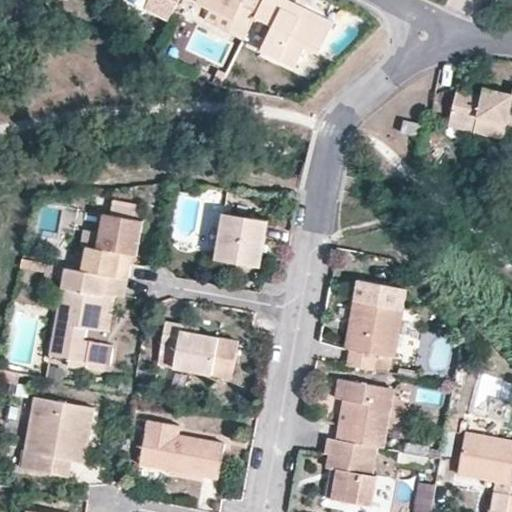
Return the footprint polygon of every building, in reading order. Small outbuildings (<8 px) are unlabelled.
[(166,15),(174,1),(172,0),(146,0),(144,4),(166,15)] [(195,0),(212,8),(236,20),(231,30),(245,37),(256,16),(263,0),(195,0)] [(334,22),(290,0),(263,0),(256,16),(274,25),(263,49),(295,66),(306,47),(318,53),(334,22)] [(236,20),(212,8),(208,18),(231,30),(236,20)] [(213,82),(221,86),(228,72),(220,68),(213,82)] [(510,112),(511,112),(511,91),(511,92),(484,85),(482,94),(458,88),(451,118),(475,123),(474,130),(504,138),(507,126),(510,112)] [(475,123),(451,118),(449,124),(474,130),(475,123)] [(403,130),(422,136),(425,125),(406,120),(403,130)] [(84,272),(107,276),(128,280),(133,254),(139,255),(145,220),(106,213),(100,248),(89,246),(84,272)] [(269,226),(225,219),(218,264),(262,272),(269,226)] [(46,278),(48,266),(24,262),(22,274),(46,278)] [(45,282),(44,288),(64,292),(53,357),(73,361),(72,368),(88,371),(89,364),(112,368),(115,351),(86,346),(88,330),(103,333),(106,314),(101,313),(104,295),(107,276),(84,272),(48,266),(46,278),(45,282)] [(125,298),(128,280),(107,276),(104,295),(117,297),(125,298)] [(352,353),(349,369),(374,374),(377,357),(397,361),(409,292),(359,283),(351,327),(356,328),(352,353)] [(106,314),(103,333),(110,334),(117,297),(104,295),(101,313),(106,314)] [(185,336),(186,330),(169,327),(163,359),(179,362),(177,372),(236,382),(242,346),(202,339),(185,336)] [(347,352),(352,353),(356,328),(351,327),(347,352)] [(203,332),(186,330),(185,336),(202,339),(203,332)] [(18,372),(0,369),(0,379),(16,382),(18,372)] [(380,447),(385,448),(395,389),(340,380),(337,399),(349,401),(355,402),(353,411),(348,411),(345,424),(341,424),(338,440),(380,447)] [(76,431),(90,433),(94,408),(35,398),(23,471),(68,479),(71,462),(76,431)] [(168,435),(169,426),(148,422),(140,468),(218,481),(224,445),(178,437),(168,435)] [(180,427),(169,426),(168,435),(178,437),(180,427)] [(84,464),(90,433),(76,431),(71,462),(84,464)] [(511,484),(511,442),(467,434),(459,476),(511,484)] [(338,440),(331,439),(329,456),(333,456),(331,470),(334,470),(341,471),(336,501),(375,507),(380,476),(375,476),(380,447),(338,440)] [(406,466),(430,467),(430,446),(407,445),(406,466)] [(341,471),(334,470),(329,500),(336,501),(341,471)] [(493,511),(511,511),(511,509),(511,499),(496,497),(493,511)]
